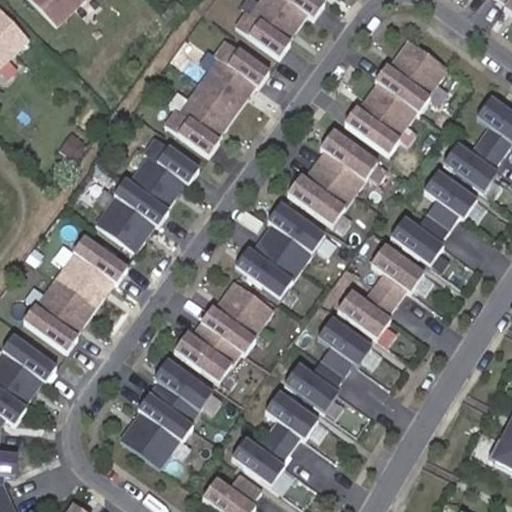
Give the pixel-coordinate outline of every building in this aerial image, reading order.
[(65,36),(101,0),(41,0),(36,6),(65,36)] [(294,48),(312,20),(282,0),(269,0),(255,21),(252,19),(241,34),(285,65),(296,49),(294,48)] [(323,5),(326,0),(282,0),(312,20),(315,22),(326,7),(323,5)] [(19,72),(40,52),(8,20),(0,27),(0,91),(10,82),(19,72)] [(430,99),(449,73),(408,44),(389,71),(387,69),(377,84),(379,86),(420,114),(421,115),(432,100),(430,99)] [(262,94),(273,79),(230,47),(218,62),(222,65),(202,91),(241,118),(259,92),(262,94)] [(29,83),(19,72),(10,82),(20,92),(29,83)] [(401,140),(420,114),(379,86),(360,113),(358,111),(348,125),(392,157),(403,141),(401,140)] [(202,91),(183,118),(179,115),(168,131),(211,163),(223,147),(220,146),(241,118),(202,91)] [(511,114),(496,104),(483,123),(495,131),(485,146),(509,162),(511,157),(511,114)] [(336,229),(380,166),(335,135),(323,152),(327,155),(307,183),(303,180),(291,198),(336,229)] [(97,163),(107,150),(97,143),(88,157),(97,163)] [(131,189),(169,216),(188,189),(190,191),(201,175),(157,144),(146,160),(150,162),(131,189)] [(463,151),(450,170),(490,198),(503,179),(499,176),(509,162),(485,146),(476,160),(463,151)] [(471,225),(484,206),(444,177),(431,197),(443,206),(434,220),(457,236),(467,222),(471,225)] [(161,232),(171,218),(169,216),(131,189),(127,186),(116,202),(117,203),(99,229),(140,257),(158,231),(161,232)] [(275,229),(265,243),(306,271),(328,240),(283,208),(271,226),(275,229)] [(457,236),(434,220),(424,234),(411,225),(398,244),(438,272),(451,253),(447,250),(457,236)] [(117,288),(127,273),(83,242),(72,258),(73,259),(55,284),(95,313),(114,286),(117,288)] [(306,271),(265,243),(255,257),(251,254),(239,271),(284,303),(306,271)] [(392,280),(382,294),(405,310),(415,296),(419,299),(432,280),(392,252),(379,271),(392,280)] [(77,340),(95,313),(55,284),(37,310),(36,309),(25,325),(69,356),(79,341),(77,340)] [(216,313),(206,328),(247,357),(250,359),(261,343),(260,342),(278,317),(237,288),(219,315),(216,313)] [(405,310),(382,294),(372,308),(359,299),(346,318),(386,346),(399,327),(395,324),(405,310)] [(367,373),(380,354),(340,326),(327,345),(340,354),(330,368),(353,385),(363,370),(367,373)] [(247,357),(206,328),(196,342),(192,339),(180,356),(224,388),(247,357)] [(45,386),(55,371),(11,340),(0,355),(1,356),(0,358),(0,394),(24,411),(42,384),(45,386)] [(217,399),(172,367),(160,385),(164,388),(154,401),(195,430),(217,399)] [(353,385),(330,368),(320,382),(307,373),(294,392),(334,421),(347,401),(343,399),(353,385)] [(0,430),(5,423),(14,429),(26,412),(24,411),(0,394),(0,430)] [(315,448),(329,428),(289,400),(275,420),(288,428),(278,442),(301,459),(311,445),(315,448)] [(195,430),(154,401),(144,416),(146,418),(126,446),(167,475),(186,447),(187,448),(198,432),(195,430)] [(511,437),(508,446),(511,448),(503,466),(511,470),(511,437)] [(301,459),(278,442),(268,457),(255,448),(242,466),(282,495),(295,476),(291,473),(301,459)] [(0,511),(7,511),(2,499),(2,490),(13,491),(15,471),(0,469),(0,511)] [(263,511),(273,500),(249,483),(239,497),(227,488),(213,508),(219,511),(263,511)]
